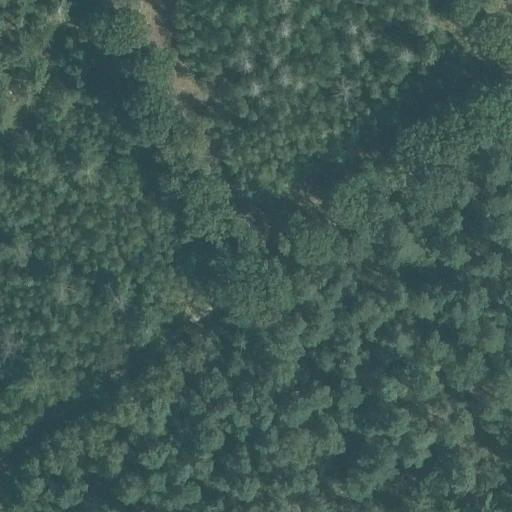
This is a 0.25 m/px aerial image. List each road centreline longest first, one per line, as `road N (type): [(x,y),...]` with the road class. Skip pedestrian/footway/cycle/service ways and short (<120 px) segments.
road 1 (track): [(0,449),(511,88)]
road 2 (track): [(73,0),(226,291)]
road 3 (track): [(195,313),(316,511)]
road 4 (unknown): [(322,511),(511,388)]
road 5 (track): [(0,128),(26,116),(41,90),(70,0)]
